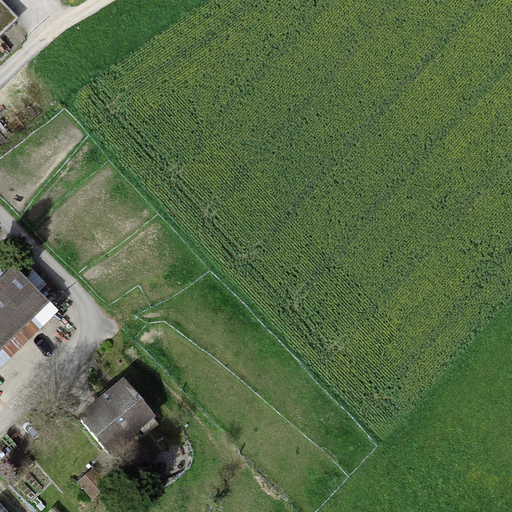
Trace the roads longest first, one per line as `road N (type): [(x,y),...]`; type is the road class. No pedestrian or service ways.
road 1 (residential): [(0,438),(114,337),(0,218)]
road 2 (residential): [(103,0),(0,79)]
